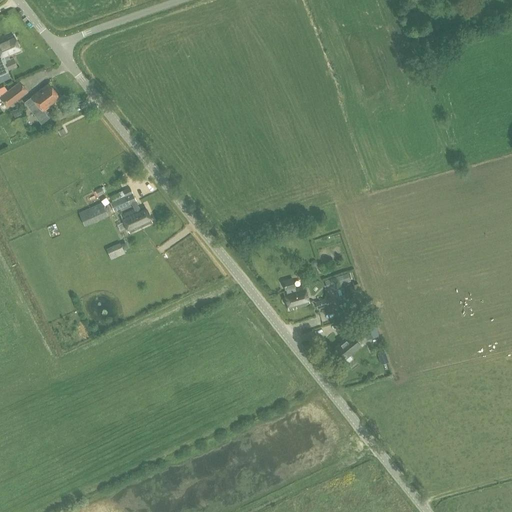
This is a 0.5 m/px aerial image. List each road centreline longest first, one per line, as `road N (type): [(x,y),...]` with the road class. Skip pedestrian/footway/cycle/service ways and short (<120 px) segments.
road 1 (tertiary): [(424,511),(54,44)]
road 2 (unclassified): [(54,44),(182,0)]
